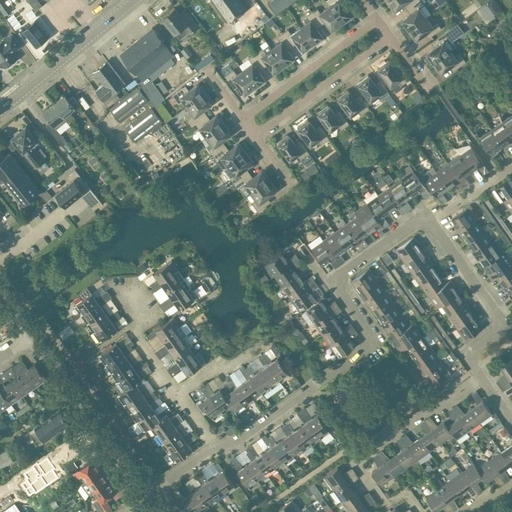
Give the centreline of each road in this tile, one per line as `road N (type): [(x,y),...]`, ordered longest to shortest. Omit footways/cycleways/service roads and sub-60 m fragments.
road 1 (residential): [(208,444),(241,440),(367,346),(369,332),(338,284)]
road 2 (residential): [(146,496),(31,335)]
road 3 (residential): [(382,505),(360,461),(479,377)]
road 4 (residential): [(431,223),(500,318),(498,333),(472,354),(479,377)]
road 5 (tertiary): [(0,111),(134,0)]
road 6 (residential): [(240,119),(377,19)]
road 7 (residential): [(255,139),(389,37)]
